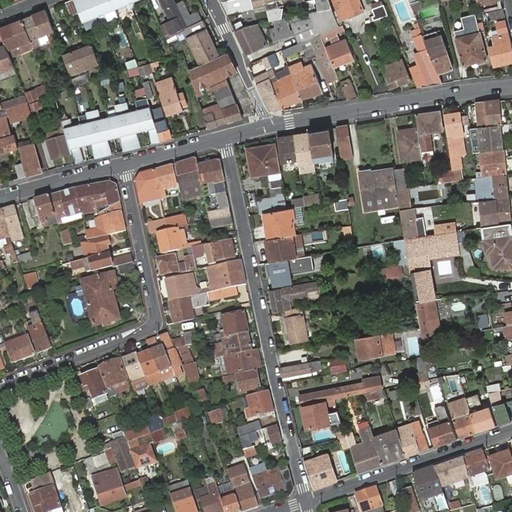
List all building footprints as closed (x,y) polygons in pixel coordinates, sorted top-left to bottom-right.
[(79,12),(73,0),(70,0),(66,2),(72,15),(79,12)] [(94,0),(73,0),(79,12),(86,30),(100,25),(98,22),(102,20),(94,0)] [(111,0),(94,0),(102,20),(102,21),(106,19),(104,14),(116,9),(111,0)] [(129,0),(111,0),(116,9),(131,3),(129,0)] [(162,27),(169,44),(179,39),(178,35),(187,30),(186,29),(187,28),(183,18),(181,14),(176,4),(173,0),(162,0),(172,22),(168,24),(162,27)] [(227,0),(221,2),(227,14),(266,5),(267,10),(279,7),(277,1),(279,0),(227,0)] [(328,0),(304,0),(305,2),(304,2),(306,13),(331,7),(328,0)] [(364,11),(359,0),(333,0),(341,19),(364,11)] [(413,10),(422,8),(418,0),(416,0),(415,0),(409,2),(413,10)] [(176,4),(181,14),(186,12),(181,2),(176,4)] [(388,15),(384,6),(372,11),(375,19),(388,15)] [(299,43),(310,39),(320,34),(339,26),(331,7),(306,13),(290,17),(291,24),(295,35),(299,43)] [(106,19),(107,21),(118,16),(116,9),(104,14),(106,19)] [(503,9),(480,15),(481,22),(504,16),(503,9)] [(34,38),(54,31),(46,10),(22,20),(31,43),(35,41),(34,38)] [(183,18),(187,28),(201,22),(197,12),(188,16),(183,18)] [(290,17),(271,21),(275,29),(269,31),(274,43),(295,35),(291,24),(290,17)] [(34,51),(31,43),(22,20),(1,28),(13,59),(34,51)] [(86,30),(86,32),(104,25),(102,21),(102,20),(98,22),(100,25),(86,30)] [(178,35),(179,39),(191,33),(192,35),(207,29),(203,20),(201,22),(187,28),(186,29),(187,30),(178,35)] [(488,47),(493,67),(511,62),(511,46),(506,21),(496,23),(498,31),(492,32),(493,37),(492,38),(494,46),(491,47),(488,47)] [(266,46),(255,25),(246,27),(236,32),(246,54),(255,50),(266,46)] [(339,26),(320,34),(323,41),(330,38),(332,44),(325,47),(334,67),(354,59),(345,39),(339,41),(336,33),(345,29),(343,25),(339,26)] [(414,67),(422,87),(442,83),(438,73),(430,54),(423,35),(419,25),(417,26),(418,28),(413,30),(420,51),(415,53),(420,64),(414,67)] [(13,59),(1,28),(0,28),(0,74),(17,68),(13,59)] [(455,34),(463,66),(486,60),(478,28),(455,34)] [(185,38),(198,66),(219,57),(207,29),(192,35),(185,38)] [(436,31),(423,35),(430,54),(438,73),(453,68),(441,35),(438,36),(436,31)] [(310,39),(316,56),(328,81),(338,77),(334,67),(325,47),(323,41),(320,34),(310,39)] [(308,59),(316,56),(310,39),(299,43),(282,51),(284,57),(303,50),(308,59)] [(98,63),(91,43),(63,54),(73,80),(75,86),(90,81),(90,74),(88,67),(98,63)] [(201,109),(207,128),(242,117),(235,100),(228,85),(227,85),(224,77),(236,71),(227,53),(219,57),(198,66),(188,71),(197,96),(211,90),(215,97),(214,98),(216,102),(201,109)] [(279,65),(275,54),(268,57),(273,68),(279,65)] [(273,68),(268,57),(264,59),(269,70),(273,68)] [(391,68),(404,63),(402,58),(389,63),(391,68)] [(300,63),(289,68),(290,70),(301,99),(323,93),(311,64),(303,68),(300,63)] [(389,63),(382,66),(391,89),(411,81),(404,63),(391,68),(389,63)] [(139,67),(141,75),(152,72),(149,64),(139,67)] [(137,67),(127,69),(128,75),(139,73),(137,67)] [(414,67),(409,69),(417,88),(422,87),(414,67)] [(275,110),(282,107),(270,80),(276,76),(276,75),(273,69),(254,78),(269,108),(275,110)] [(270,80),(282,107),(301,99),(290,70),(276,75),(276,76),(270,80)] [(156,83),(167,115),(184,110),(173,78),(156,83)] [(59,85),(61,91),(75,86),(73,80),(59,85)] [(148,82),(144,83),(148,97),(153,96),(148,82)] [(342,86),(347,99),(356,98),(350,83),(342,86)] [(25,95),(28,102),(51,95),(47,85),(35,89),(35,91),(25,95)] [(51,95),(28,102),(31,116),(59,108),(54,93),(51,95)] [(28,102),(25,95),(0,103),(3,111),(6,110),(28,102)] [(479,127),(501,125),(499,102),(499,101),(477,103),(477,107),(479,127)] [(28,102),(6,110),(10,122),(31,115),(28,102)] [(71,118),(63,121),(65,129),(66,132),(72,153),(75,162),(81,160),(81,162),(86,161),(83,150),(88,148),(93,147),(96,158),(103,157),(102,155),(105,154),(106,153),(107,155),(107,156),(114,154),(110,142),(116,140),(122,139),(125,151),(131,150),(130,147),(135,145),(136,148),(142,147),(138,134),(143,133),(148,132),(152,144),(161,142),(153,114),(151,108),(150,108),(137,112),(130,114),(127,103),(116,106),(118,117),(111,119),(102,122),(99,110),(87,114),(90,125),(82,127),(74,129),(71,118)] [(153,114),(161,142),(172,139),(162,111),(153,114)] [(424,151),(433,150),(430,132),(444,131),(441,111),(418,115),(424,151)] [(463,126),(471,125),(470,116),(462,117),(461,112),(445,114),(451,156),(460,154),(465,154),(462,136),(464,135),(464,132),(463,126)] [(347,124),(336,126),(341,160),(352,157),(347,124)] [(482,151),(503,149),(501,125),(479,127),(481,145),(482,151)] [(7,126),(0,128),(0,151),(14,148),(7,126)] [(314,153),(315,162),(334,159),(330,127),(310,130),(311,132),(314,153)] [(66,132),(65,129),(46,135),(48,139),(47,139),(53,158),(72,153),(66,132)] [(422,151),(418,129),(400,132),(404,161),(423,158),(422,151)] [(316,166),(315,162),(314,153),(311,132),(294,135),(297,155),(299,169),(316,166)] [(294,135),(278,138),(282,158),(297,155),(294,135)] [(31,140),(17,144),(19,149),(32,145),(31,140)] [(268,173),(279,171),(273,144),(247,149),(252,176),(268,173)] [(32,145),(19,149),(27,176),(41,172),(33,145),(32,145)] [(484,176),(506,173),(503,149),(482,151),(484,176)] [(423,158),(424,169),(435,167),(433,150),(424,151),(422,151),(423,158)] [(451,156),(453,170),(453,172),(461,171),(460,154),(451,156)] [(196,157),(175,163),(183,200),(204,196),(202,184),(198,164),(198,163),(196,157)] [(218,158),(198,163),(198,164),(202,184),(208,182),(210,187),(211,187),(212,190),(215,189),(216,193),(219,207),(217,207),(218,210),(208,212),(209,220),(231,215),(229,207),(225,191),(218,158)] [(16,166),(19,178),(26,176),(22,164),(16,166)] [(172,164),(155,169),(160,197),(161,198),(165,197),(164,188),(176,185),(172,164)] [(395,171),(394,168),(372,171),(372,168),(360,170),(365,202),(384,199),(386,208),(400,205),(398,190),(395,171)] [(136,180),(141,202),(155,198),(160,197),(155,169),(140,174),(136,180)] [(406,169),(395,171),(398,190),(408,188),(409,188),(406,169)] [(248,191),(252,215),(261,214),(259,205),(278,203),(280,210),(287,209),(280,170),(279,171),(268,173),(271,196),(257,199),(255,189),(248,191)] [(436,173),(438,183),(455,180),(453,172),(453,170),(436,173)] [(483,201),(487,201),(508,198),(506,173),(484,176),(478,177),(477,177),(479,201),(483,201)] [(106,209),(120,202),(116,185),(109,181),(88,185),(96,207),(104,205),(106,209)] [(81,213),(96,208),(96,207),(88,185),(77,188),(74,189),(81,213)] [(326,188),(319,189),(320,194),(321,199),(328,198),(326,188)] [(408,188),(398,190),(400,205),(401,211),(412,210),(408,188)] [(50,195),(58,223),(82,217),(81,213),(74,189),(50,195)] [(321,199),(320,194),(304,197),(305,206),(321,203),(321,199)] [(38,229),(58,223),(50,195),(28,202),(32,218),(34,217),(38,229)] [(348,198),(333,201),(335,211),(349,209),(349,206),(348,198)] [(487,201),(490,226),(510,223),(508,198),(487,201)] [(384,199),(365,202),(367,211),(386,208),(384,199)] [(477,202),(481,227),(484,227),(490,226),(487,201),(483,201),(479,201),(477,202)] [(105,236),(126,230),(120,202),(106,209),(100,213),(98,214),(95,215),(97,229),(86,231),(88,240),(105,236)] [(264,213),(280,210),(278,203),(259,205),(261,214),(264,213)] [(13,206),(2,209),(14,242),(17,241),(19,245),(26,242),(13,206)] [(293,208),(287,209),(280,210),(264,213),(267,226),(271,225),(273,239),(293,235),(297,235),(295,219),(296,219),(293,208)] [(2,209),(0,209),(0,246),(1,250),(15,245),(14,242),(2,209)] [(412,210),(401,211),(406,239),(416,237),(413,219),(412,210)] [(192,213),(186,214),(189,225),(194,223),(192,213)] [(186,214),(165,219),(165,220),(167,230),(189,225),(186,214)] [(231,215),(209,220),(211,228),(233,224),(231,215)] [(413,219),(416,237),(425,236),(423,218),(413,219)] [(149,224),(151,234),(167,230),(165,220),(165,219),(149,224)] [(490,226),(484,227),(488,251),(490,250),(493,266),(511,263),(511,253),(511,247),(511,246),(511,234),(511,235),(510,223),(490,226)] [(353,235),(352,225),(344,226),(347,237),(353,235)] [(191,246),(190,243),(187,244),(184,231),(187,230),(187,226),(158,233),(161,253),(191,246)] [(60,231),(64,245),(73,243),(69,227),(60,231)] [(464,230),(456,231),(459,250),(460,250),(468,275),(481,278),(479,267),(475,267),(468,248),(471,247),(464,230)] [(459,250),(456,231),(425,236),(416,237),(406,239),(410,263),(416,302),(435,299),(428,255),(459,250)] [(298,257),(305,256),(301,234),(297,235),(293,235),(298,257)] [(269,239),(267,240),(271,261),(281,260),(298,257),(293,235),(273,239),(269,239)] [(88,258),(109,253),(108,246),(110,246),(108,238),(85,243),(88,258)] [(406,239),(396,240),(400,265),(410,263),(406,239)] [(231,240),(205,246),(206,250),(209,265),(216,263),(216,262),(234,257),(231,240)] [(205,245),(201,245),(192,248),(193,255),(196,269),(203,268),(200,251),(206,250),(205,246),(205,245)] [(511,253),(511,263),(493,266),(493,271),(511,271),(511,246),(511,247),(511,253)] [(112,266),(112,267),(118,266),(133,262),(132,257),(111,262),(109,253),(88,258),(84,259),(87,271),(112,266)] [(30,254),(20,258),(22,264),(32,261),(30,254)] [(178,271),(178,269),(175,255),(158,258),(161,275),(178,271)] [(196,269),(193,255),(184,256),(186,267),(178,269),(178,271),(179,273),(196,269)] [(281,260),(271,261),(265,263),(267,277),(273,276),(275,287),(294,284),(292,273),(314,269),(312,255),(305,256),(298,257),(281,260)] [(246,284),(240,259),(204,268),(205,272),(209,271),(212,284),(214,291),(236,286),(246,284)] [(120,274),(135,271),(133,262),(118,266),(120,274)] [(107,274),(112,289),(118,287),(114,272),(107,274)] [(165,280),(170,301),(198,295),(196,287),(192,273),(165,280)] [(27,277),(31,287),(39,285),(36,274),(27,277)] [(120,319),(112,289),(107,274),(82,282),(95,326),(120,319)] [(280,312),(285,311),(291,310),(289,301),(308,298),(307,293),(319,291),(318,284),(287,288),(270,291),(273,313),(280,312)] [(238,293),(236,286),(214,291),(198,295),(170,301),(175,323),(204,316),(203,313),(199,313),(197,300),(203,298),(204,301),(238,293)] [(435,299),(416,302),(422,341),(433,339),(441,337),(435,299)] [(308,340),(302,308),(291,310),(285,311),(286,317),(291,343),(308,340)] [(286,317),(285,311),(280,312),(286,344),(291,343),(286,317)] [(34,328),(30,329),(30,331),(39,353),(53,348),(40,312),(30,316),(34,328)] [(223,317),(227,338),(249,333),(244,312),(223,317)] [(489,313),(477,314),(479,328),(490,326),(489,313)] [(4,339),(6,344),(26,337),(23,331),(4,339)] [(392,332),(357,338),(361,357),(395,352),(392,332)] [(184,366),(194,364),(187,346),(175,349),(169,333),(166,334),(173,351),(175,351),(181,366),(182,366),(184,366)] [(227,338),(213,341),(217,358),(219,358),(225,357),(253,350),(249,333),(227,338)] [(173,351),(166,334),(159,336),(163,346),(173,373),(175,379),(182,376),(179,367),(181,366),(175,351),(173,351)] [(28,336),(26,337),(6,344),(7,347),(8,350),(13,363),(35,355),(28,336)] [(173,373),(163,346),(158,348),(154,338),(147,341),(150,351),(159,374),(168,370),(170,374),(173,373)] [(425,354),(435,352),(433,339),(422,341),(425,354)] [(404,343),(405,355),(418,354),(417,342),(404,343)] [(257,349),(253,350),(225,357),(229,374),(261,367),(257,349)] [(137,355),(146,379),(148,384),(161,380),(160,378),(159,374),(150,351),(137,355)] [(122,358),(132,384),(146,379),(137,355),(136,353),(122,358)] [(345,366),(348,365),(346,356),(329,359),(331,369),(345,366)] [(429,379),(425,356),(416,358),(421,381),(429,379)] [(225,357),(219,358),(223,375),(229,374),(225,357)] [(506,358),(493,360),(494,367),(507,365),(506,358)] [(119,360),(99,368),(110,398),(117,395),(116,394),(113,386),(127,381),(119,360)] [(317,361),(282,367),(285,378),(319,371),(317,361)] [(200,375),(197,363),(194,364),(184,366),(190,384),(207,380),(206,374),(200,375)] [(332,375),(346,372),(345,366),(331,369),(332,375)] [(260,387),(256,369),(232,375),(233,378),(237,378),(240,392),(260,387)] [(160,378),(170,374),(168,370),(159,374),(160,378)] [(93,399),(105,395),(97,371),(82,377),(85,385),(82,386),(85,391),(90,389),(93,399)] [(383,389),(384,389),(381,377),(365,380),(365,384),(302,396),(304,405),(333,399),(353,394),(353,395),(358,394),(363,393),(383,389)] [(113,386),(116,394),(130,388),(127,381),(113,386)] [(385,396),(383,389),(363,393),(366,402),(385,396)] [(205,390),(192,394),(196,405),(209,401),(205,390)] [(270,397),(268,391),(248,397),(251,407),(246,409),(249,418),(274,412),(270,397)] [(499,391),(489,393),(493,405),(502,403),(499,391)] [(478,393),(466,398),(468,404),(472,403),(475,411),(484,408),(478,393)] [(108,402),(105,395),(93,399),(96,406),(108,402)] [(333,399),(304,405),(301,405),(304,418),(308,417),(310,429),(331,424),(326,407),(335,404),(333,399)] [(507,407),(506,402),(502,403),(493,405),(499,425),(511,420),(507,407)] [(477,432),(496,425),(490,406),(484,408),(475,411),(472,403),(468,404),(469,407),(477,432)] [(457,439),(446,404),(436,407),(441,423),(428,427),(435,446),(457,439)] [(477,432),(469,407),(466,408),(456,411),(452,413),(460,438),(477,432)] [(178,423),(189,419),(186,410),(173,415),(174,417),(177,424),(178,423)] [(223,422),(219,411),(208,415),(212,426),(223,422)] [(164,429),(170,426),(177,424),(174,417),(161,421),(164,429)] [(162,430),(164,429),(161,421),(147,426),(150,434),(162,430)] [(181,432),(178,423),(177,424),(170,426),(173,435),(181,432)] [(398,431),(395,423),(391,425),(393,432),(378,437),(377,435),(373,436),(383,464),(407,456),(398,431)] [(242,430),(237,432),(239,438),(247,436),(255,433),(258,432),(255,424),(242,429),(242,430)] [(277,425),(258,432),(255,433),(258,440),(263,438),(266,446),(281,440),(277,425)] [(407,456),(428,449),(420,425),(408,429),(407,428),(398,431),(407,456)] [(147,426),(132,431),(135,440),(149,434),(150,434),(147,426)] [(149,434),(152,444),(166,439),(162,430),(150,434),(149,434)] [(122,433),(112,437),(115,443),(125,439),(122,433)] [(126,443),(134,467),(136,466),(137,467),(155,461),(150,445),(152,444),(149,434),(135,440),(126,443)] [(373,436),(372,434),(365,436),(367,442),(350,447),(358,473),(383,464),(373,436)] [(247,436),(239,438),(246,459),(254,456),(247,436)] [(346,438),(340,439),(343,450),(350,447),(349,445),(346,438)] [(111,449),(116,463),(120,472),(126,470),(134,467),(126,443),(125,439),(115,443),(110,445),(111,449)] [(111,449),(106,451),(111,465),(116,463),(111,449)] [(482,451),(464,457),(469,477),(485,471),(488,471),(482,451)] [(497,482),(511,475),(511,457),(510,451),(489,459),(497,482)] [(93,457),(96,465),(107,461),(105,453),(93,457)] [(314,488),(337,480),(328,454),(324,455),(314,459),(305,462),(314,488)] [(464,457),(434,467),(441,489),(469,480),(469,477),(464,457)] [(244,464),(226,470),(234,490),(236,495),(242,511),(258,506),(254,496),(244,464)] [(289,470),(287,465),(267,472),(268,477),(289,470)] [(268,477),(267,472),(264,466),(251,471),(259,494),(261,499),(284,491),(286,497),(290,495),(294,489),(289,470),(268,477)] [(434,467),(412,475),(421,501),(443,493),(441,489),(434,467)] [(53,480),(50,473),(32,480),(37,493),(32,495),(37,511),(50,511),(54,511),(53,511),(63,511),(57,492),(53,480)] [(93,480),(100,500),(102,506),(126,498),(117,473),(93,480)] [(220,496),(213,477),(205,480),(207,487),(194,492),(197,500),(202,498),(206,511),(225,511),(221,501),(220,496)] [(146,480),(140,482),(143,492),(144,494),(150,492),(146,480)] [(396,481),(390,483),(394,495),(400,493),(396,481)] [(140,482),(125,487),(125,488),(129,498),(143,492),(140,482)] [(201,511),(198,511),(187,482),(180,484),(181,487),(169,491),(176,511),(201,511)] [(375,488),(355,495),(360,511),(364,511),(377,508),(378,511),(380,511),(383,511),(375,488)] [(401,490),(407,511),(417,511),(418,511),(415,503),(413,504),(408,488),(401,490)] [(221,501),(236,495),(234,490),(220,496),(221,501)] [(384,490),(379,491),(383,504),(388,502),(384,490)] [(258,506),(263,505),(261,499),(259,494),(254,496),(258,506)] [(241,511),(242,511),(236,495),(221,501),(225,511),(241,511)]
